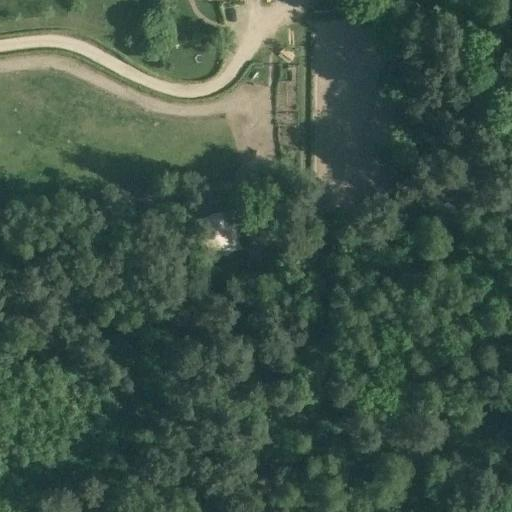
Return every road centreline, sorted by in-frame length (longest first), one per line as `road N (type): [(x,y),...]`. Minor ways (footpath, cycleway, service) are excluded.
road 1 (track): [(0,46),(60,42),(152,86),(199,91),(233,73),(259,26)]
road 2 (track): [(511,175),(440,0)]
